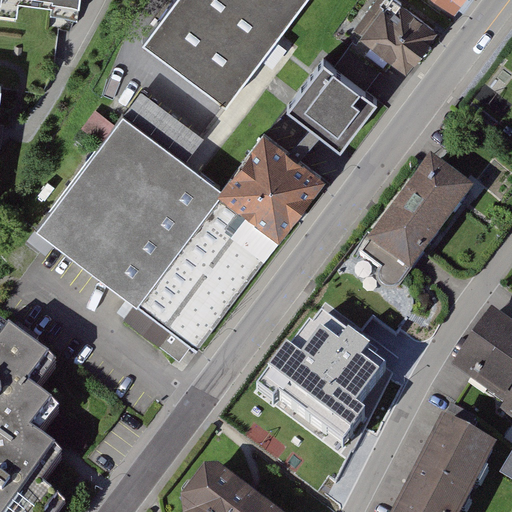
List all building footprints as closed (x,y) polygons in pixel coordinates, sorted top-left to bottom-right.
[(0,0),(0,17),(79,29),(83,0),(0,0)] [(306,0),(170,0),(140,42),(229,107),(306,0)] [(439,20),(410,0),(381,0),(354,39),(402,72),(439,20)] [(466,0),(441,0),(458,12),(466,0)] [(377,96),(320,56),(284,108),(341,148),(377,96)] [(226,196),(122,121),(42,232),(145,307),(226,196)] [(324,180),(262,134),(226,196),(277,244),(324,180)] [(474,194),(428,161),(361,243),(407,281),(474,194)] [(511,313),(496,303),(451,369),(511,410),(511,313)] [(57,366),(2,321),(0,323),(0,511),(50,511),(55,507),(37,493),(66,458),(44,440),(62,417),(34,394),(57,366)] [(262,386),(343,448),(367,417),(358,409),(387,371),(320,321),(293,356),(288,353),(262,386)] [(469,511),(498,458),(439,427),(394,511),(469,511)] [(158,511),(273,511),(201,455),(157,511),(158,511)]
